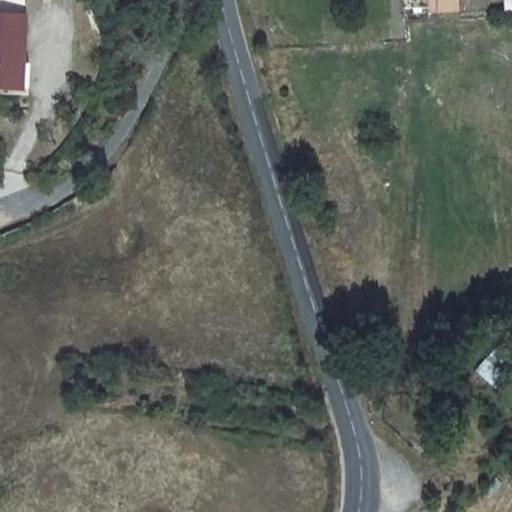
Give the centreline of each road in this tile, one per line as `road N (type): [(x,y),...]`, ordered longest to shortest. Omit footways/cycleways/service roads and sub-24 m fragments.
road 1 (tertiary): [(364,511),(345,415),(216,0)]
road 2 (residential): [(0,218),(76,182),(118,136),(181,0)]
